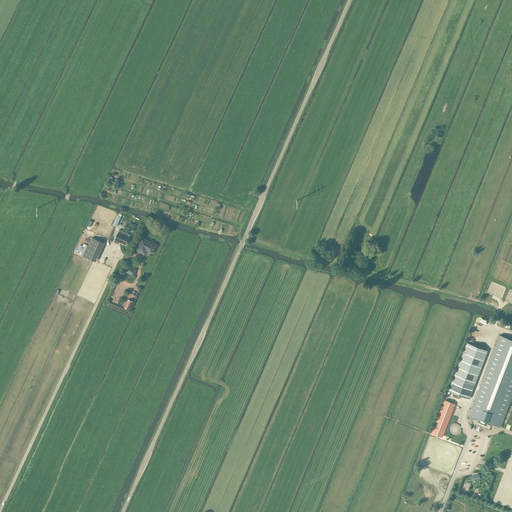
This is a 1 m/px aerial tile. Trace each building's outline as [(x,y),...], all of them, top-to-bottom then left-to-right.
[(118,232),(114,240),(125,245),(128,237),(118,232)] [(102,242),(100,242),(92,238),(88,245),(83,256),(93,260),(101,243),(102,242)] [(141,239),(136,250),(144,253),(145,251),(145,250),(146,250),(147,250),(147,251),(148,252),(150,252),(151,252),(155,245),(151,243),(151,242),(149,241),(148,241),(141,239)] [(128,267),(126,272),(133,275),(135,270),(128,267)] [(129,309),(132,301),(128,299),(124,307),(129,309)] [(499,335),(468,415),(481,420),(483,421),(500,427),(511,396),(511,339),(499,335)] [(467,343),(448,391),(469,399),(488,351),(467,343)] [(444,400),(431,433),(442,437),(455,404),(444,400)] [(449,433),(450,435),(452,436),(455,436),(457,436),(459,435),(461,433),(462,431),(462,429),(461,427),(460,425),(458,423),(456,423),(454,423),(452,423),(450,425),(449,426),(448,429),(448,431),(449,433)]
